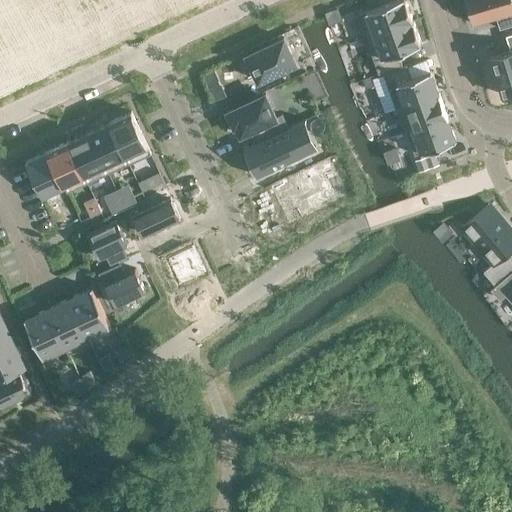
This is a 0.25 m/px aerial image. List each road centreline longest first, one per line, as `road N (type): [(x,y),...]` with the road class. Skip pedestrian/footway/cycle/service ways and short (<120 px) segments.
road 1 (unclassified): [(0,471),(261,282)]
road 2 (residential): [(156,52),(261,282)]
road 3 (residential): [(0,122),(156,52)]
road 4 (residential): [(496,126),(469,112),(434,0)]
road 5 (residential): [(156,52),(268,0)]
